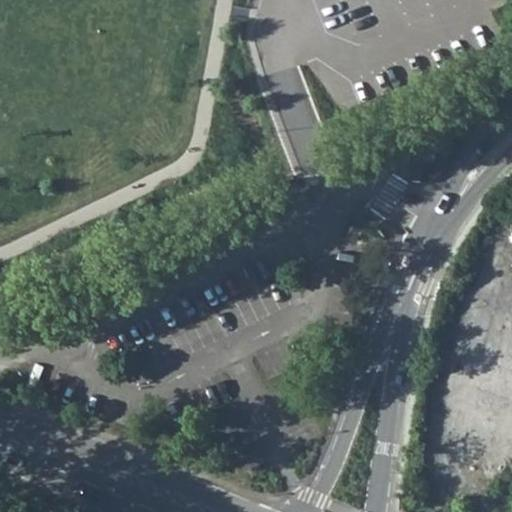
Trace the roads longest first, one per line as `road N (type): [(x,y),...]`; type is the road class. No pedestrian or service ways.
road 1 (tertiary): [(401,306),(376,345),(334,462),(301,511)]
road 2 (tertiary): [(380,511),(401,306)]
road 3 (tertiary): [(511,135),(453,199),(401,306)]
road 4 (secondary): [(0,432),(189,511)]
